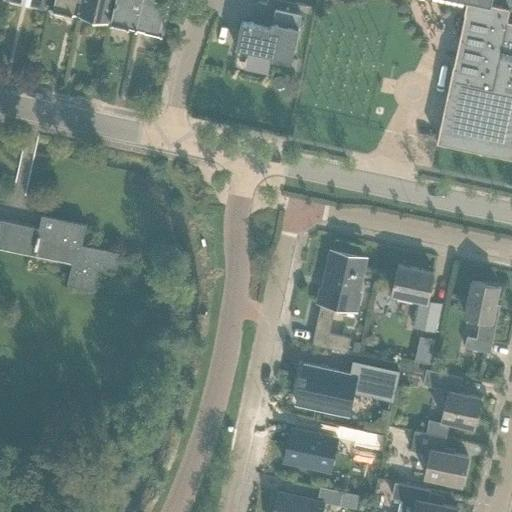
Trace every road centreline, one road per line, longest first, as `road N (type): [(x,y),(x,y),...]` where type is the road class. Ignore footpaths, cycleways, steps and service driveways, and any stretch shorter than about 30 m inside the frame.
road 1 (tertiary): [(511,217),(242,157)]
road 2 (residential): [(511,257),(292,209)]
road 3 (unclassified): [(175,511),(204,437),(229,305)]
road 4 (residential): [(232,511),(271,314)]
road 5 (tertiary): [(169,141),(0,104)]
road 6 (unclassified): [(229,305),(242,157)]
road 7 (residential): [(169,141),(210,0)]
